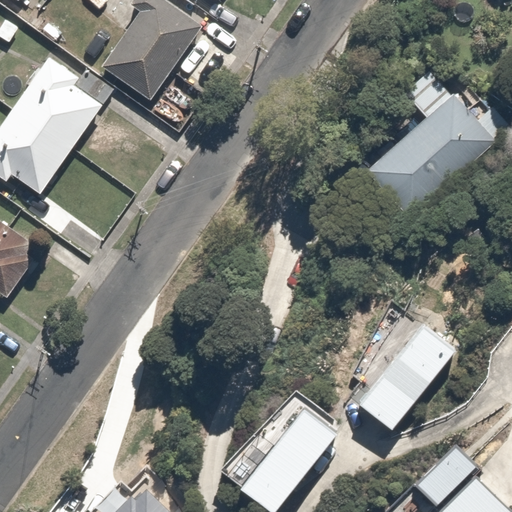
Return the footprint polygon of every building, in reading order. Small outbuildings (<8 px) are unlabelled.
[(210,27),(172,0),(134,0),(129,8),(138,14),(105,62),(159,100),(210,27)] [(26,29),(10,15),(0,26),(0,39),(10,48),(26,29)] [(84,77),(53,55),(0,129),(0,176),(11,185),(17,176),(38,191),(99,107),(75,89),(84,77)] [(509,127),(447,61),(409,97),(434,123),(376,177),(413,217),(509,127)] [(0,217),(0,289),(9,295),(31,263),(19,255),(30,237),(0,217)] [(466,350),(435,325),(369,409),(401,433),(466,350)] [(340,431),(297,389),(222,466),(275,511),(340,431)] [(511,511),(511,507),(457,444),(419,483),(440,507),(435,511),(511,511)] [(186,511),(151,477),(116,511),(186,511)] [(420,511),(423,509),(405,493),(388,511),(420,511)]
